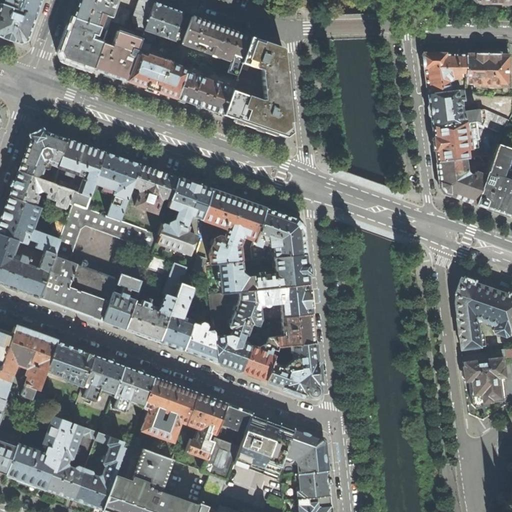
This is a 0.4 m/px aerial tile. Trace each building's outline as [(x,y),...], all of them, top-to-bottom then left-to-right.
[(4,0),(3,4),(36,16),(37,13),(42,0),(4,0)] [(79,0),(73,17),(96,25),(101,12),(111,16),(116,5),(117,0),(79,0)] [(149,0),(139,0),(133,17),(134,21),(138,22),(137,27),(141,28),(142,24),(146,25),(154,1),(149,0)] [(168,7),(154,1),(146,25),(142,35),(155,39),(157,33),(175,39),(178,38),(180,31),(177,31),(183,12),(168,7)] [(28,39),(36,16),(3,4),(1,3),(0,6),(0,35),(7,38),(21,43),(28,39)] [(130,10),(116,5),(111,16),(111,19),(125,24),(130,10)] [(221,26),(193,15),(183,43),(229,59),(231,61),(228,71),(237,75),(241,62),(251,36),(221,26)] [(77,63),(93,68),(103,41),(92,37),(93,33),(97,35),(100,26),(96,25),(73,17),(61,51),(64,58),(77,63)] [(111,74),(126,80),(141,38),(132,35),(133,31),(121,27),(119,31),(117,30),(112,44),(103,41),(93,68),(111,74)] [(267,42),(251,36),(241,62),(262,70),(265,99),(260,100),(231,89),(223,114),(263,128),(285,136),(292,131),(287,89),(283,48),(267,42)] [(151,88),(176,98),(185,72),(186,71),(180,68),(181,66),(147,54),(151,42),(141,38),(126,80),(151,88)] [(475,55),(466,54),(465,77),(465,82),(473,82),(473,85),(508,86),(509,55),(499,55),(499,53),(487,53),(475,53),(475,55)] [(425,73),(427,94),(450,92),(449,81),(453,78),(465,77),(466,54),(422,54),(425,73)] [(199,105),(223,114),(231,89),(232,87),(206,78),(206,79),(185,72),(176,98),(199,105)] [(485,118),(484,109),(462,111),(460,100),(463,100),(461,90),(450,92),(427,94),(430,110),(432,126),(474,121),(482,125),(485,118)] [(508,120),(484,109),(485,118),(482,125),(501,133),(508,120)] [(468,127),(475,126),(474,121),(432,126),(434,142),(436,161),(465,158),(468,158),(467,149),(471,148),(468,127)] [(473,148),(472,139),(476,139),(475,126),(468,127),(471,148),(473,148)] [(25,149),(17,171),(39,179),(44,163),(56,167),(66,139),(38,129),(31,132),(25,149)] [(84,145),(66,139),(56,167),(70,172),(69,175),(72,176),(73,173),(76,175),(78,174),(80,172),(82,172),(77,178),(69,180),(67,185),(59,182),(58,186),(88,196),(93,183),(104,152),(84,145)] [(496,211),(511,216),(511,181),(503,178),(511,151),(511,150),(497,144),(486,174),(476,204),(496,211)] [(120,158),(104,152),(93,183),(113,190),(112,194),(115,195),(113,200),(112,200),(106,216),(119,221),(131,186),(138,164),(120,158)] [(458,198),(476,204),(486,174),(476,171),(475,175),(470,174),(467,171),(465,158),(436,161),(440,191),(458,198)] [(155,171),(138,164),(131,186),(137,188),(138,190),(138,193),(134,205),(155,213),(159,199),(163,197),(169,199),(176,178),(155,171)] [(13,182),(8,196),(34,206),(38,195),(43,193),(44,191),(46,192),(45,196),(55,200),(54,204),(65,208),(67,202),(72,204),(84,208),(88,196),(58,186),(39,179),(17,171),(13,182)] [(194,184),(176,178),(169,199),(166,206),(177,210),(173,221),(172,220),(168,222),(167,225),(161,223),(156,234),(158,235),(155,243),(188,255),(189,254),(195,237),(194,235),(185,232),(187,228),(185,225),(189,215),(200,219),(211,190),(194,184)] [(236,199),(211,190),(200,219),(200,220),(228,230),(226,238),(219,236),(214,238),(208,255),(209,264),(217,263),(240,261),(238,246),(242,237),(253,241),(264,209),(236,199)] [(2,213),(0,217),(0,234),(17,240),(25,244),(27,239),(36,242),(34,247),(43,250),(53,254),(59,240),(40,233),(39,234),(30,231),(36,216),(37,217),(40,208),(34,206),(8,196),(2,213)] [(72,204),(59,240),(53,254),(53,256),(66,261),(68,255),(70,256),(81,229),(85,225),(130,241),(128,247),(150,255),(155,243),(158,235),(156,234),(119,221),(106,216),(84,208),(72,204)] [(295,221),(264,209),(253,241),(251,246),(252,260),(273,257),(303,254),(300,226),(298,223),(295,221)] [(0,283),(12,288),(38,297),(53,256),(53,254),(43,250),(37,267),(26,263),(28,257),(20,254),(17,260),(11,257),(17,240),(0,234),(0,283)] [(305,269),(303,254),(273,257),(274,274),(247,276),(241,271),(240,261),(217,263),(220,293),(222,293),(238,291),(306,284),(305,269)] [(146,268),(155,271),(159,259),(150,255),(146,268)] [(71,309),(101,321),(112,291),(114,285),(116,279),(66,261),(53,256),(38,297),(71,309)] [(197,256),(192,270),(205,275),(204,265),(206,259),(197,256)] [(140,335),(157,341),(179,282),(184,267),(173,263),(161,294),(163,294),(159,307),(156,311),(147,308),(149,302),(140,299),(139,304),(133,302),(123,329),(140,335)] [(119,273),(116,279),(114,285),(122,287),(120,292),(127,295),(129,289),(136,292),(141,280),(119,273)] [(460,348),(484,345),(482,332),(477,333),(475,321),(480,320),(494,325),(492,330),(494,332),(504,336),(506,335),(511,319),(511,296),(491,289),(460,278),(453,297),(457,326),(460,348)] [(169,345),(182,350),(192,323),(193,321),(181,316),(191,287),(179,282),(157,341),(169,345)] [(307,291),(306,284),(238,291),(238,299),(232,317),(250,323),(256,326),(258,319),(259,319),(258,304),(262,304),(262,306),(263,307),(265,307),(266,307),(268,306),(268,305),(269,303),(274,302),(274,304),(279,303),(280,317),(310,314),(307,291)] [(112,325),(123,329),(133,302),(134,300),(126,297),(127,295),(120,292),(120,294),(112,291),(101,321),(112,325)] [(224,307),(222,293),(220,293),(208,295),(210,309),(224,307)] [(311,327),(310,314),(280,317),(282,330),(285,330),(287,332),(287,335),(284,337),(282,335),(270,337),(276,346),(290,345),(313,342),(311,327)] [(226,366),(240,371),(249,345),(241,342),(243,335),(245,335),(246,334),(250,323),(232,317),(228,326),(229,328),(232,329),(230,335),(213,336),(216,363),(226,366)] [(198,356),(216,363),(213,336),(212,330),(206,330),(205,332),(204,332),(206,326),(206,324),(204,323),(202,322),(200,322),(199,323),(198,325),(192,323),(182,350),(198,356)] [(34,333),(14,325),(11,332),(0,362),(0,395),(3,397),(8,385),(6,379),(13,359),(15,359),(16,361),(20,363),(22,362),(31,365),(20,394),(30,398),(33,389),(37,390),(44,372),(55,340),(34,333)] [(0,362),(11,332),(0,328),(0,362)] [(251,376),(264,380),(270,364),(273,355),(269,354),(270,349),(275,351),(276,346),(270,337),(267,337),(265,344),(257,348),(249,345),(240,371),(251,376)] [(74,348),(55,340),(44,372),(51,374),(52,373),(61,376),(62,375),(74,379),(73,382),(81,385),(83,381),(93,354),(74,348)] [(315,368),(313,342),(290,345),(291,358),(280,368),(270,364),(264,380),(290,390),(312,398),(318,394),(315,368)] [(511,357),(511,348),(489,351),(490,358),(501,357),(501,358),(511,357)] [(107,360),(93,354),(83,381),(87,383),(82,397),(92,401),(97,388),(100,387),(113,392),(123,365),(107,360)] [(493,401),(502,400),(500,382),(505,381),(503,366),(502,366),(501,358),(501,357),(490,358),(463,362),(463,366),(462,366),(463,371),(464,381),(468,380),(471,404),(476,407),(480,407),(483,403),(493,401)] [(137,371),(123,365),(113,392),(117,394),(112,408),(122,412),(126,400),(130,398),(143,403),(152,376),(137,371)] [(171,441),(178,421),(184,423),(195,392),(174,384),(152,376),(143,403),(141,406),(147,408),(139,430),(171,441)] [(209,397),(195,392),(184,423),(199,428),(195,440),(188,438),(184,450),(205,458),(211,441),(206,439),(209,432),(214,434),(225,403),(209,397)] [(0,472),(4,474),(15,443),(5,439),(4,443),(0,441),(0,412),(1,410),(0,408),(4,397),(3,397),(0,395),(0,472)] [(224,479),(225,479),(232,461),(250,412),(237,407),(225,403),(214,434),(211,441),(205,458),(201,470),(209,473),(224,479)] [(271,420),(250,412),(232,461),(274,476),(273,479),(280,482),(279,465),(281,460),(293,428),(271,420)] [(32,485),(32,484),(44,488),(67,427),(69,422),(51,415),(41,443),(46,445),(43,453),(15,443),(4,474),(16,478),(16,479),(23,481),(32,485)] [(67,427),(44,488),(54,492),(59,494),(72,499),(84,468),(76,465),(74,467),(73,468),(67,466),(66,462),(67,458),(69,458),(71,458),(80,432),(83,433),(82,434),(90,437),(91,437),(95,438),(97,432),(71,422),(69,428),(67,427)] [(306,433),(293,428),(281,460),(289,463),(293,461),(293,459),(296,459),(299,464),(297,466),(298,473),(326,470),(325,455),(323,444),(319,437),(306,433)] [(93,506),(100,509),(113,474),(124,447),(121,446),(123,441),(97,432),(95,438),(95,439),(106,443),(108,446),(102,463),(105,465),(101,475),(97,476),(91,474),(91,471),(84,468),(72,499),(85,503),(93,506)] [(194,511),(197,505),(159,491),(171,459),(142,449),(130,481),(113,474),(100,509),(107,511),(194,511)] [(511,511),(511,462),(511,463),(506,463),(505,468),(507,468),(507,470),(500,491),(498,492),(497,491),(495,496),(497,497),(498,498),(498,499),(501,500),(501,502),(505,503),(505,505),(505,508),(508,510),(509,506),(509,504),(511,504),(511,511)] [(328,484),(326,470),(298,473),(294,474),(295,483),(298,483),(298,487),(295,487),(296,499),(308,498),(314,497),(329,495),(328,484)] [(201,496),(216,501),(224,479),(209,473),(201,496)] [(44,488),(43,493),(52,497),(54,492),(44,488)] [(263,509),(271,511),(283,511),(282,500),(268,495),(263,509)] [(330,511),(329,495),(314,497),(315,502),(308,502),(308,498),(296,499),(296,511),(330,511)] [(236,511),(219,506),(216,511),(206,511),(204,511),(206,506),(198,503),(197,505),(194,511),(236,511)]
